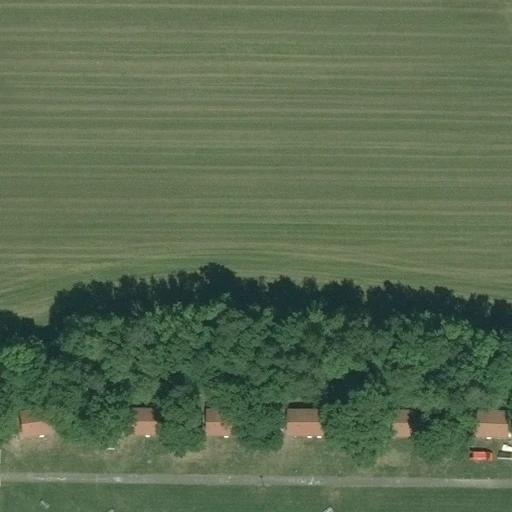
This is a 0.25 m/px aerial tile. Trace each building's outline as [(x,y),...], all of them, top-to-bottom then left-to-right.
[(22,414),(25,438),(54,435),(51,411),(22,414)] [(132,411),(131,436),(161,436),(161,412),(132,411)] [(210,437),(239,437),(239,412),(210,412),(210,437)] [(293,437),(332,437),(332,413),(293,412),(293,437)] [(396,438),(425,438),(425,413),(396,413),(396,438)] [(477,438),(506,439),(507,414),(478,413),(477,438)]
